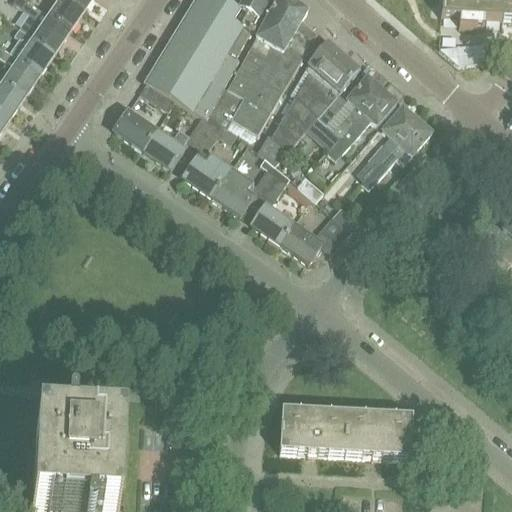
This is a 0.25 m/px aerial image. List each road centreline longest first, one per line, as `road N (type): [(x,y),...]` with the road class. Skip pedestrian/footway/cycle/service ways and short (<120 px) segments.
road 1 (residential): [(315,310),(62,137)]
road 2 (residential): [(511,474),(315,310)]
road 3 (unclassified): [(315,310),(480,120)]
road 4 (unclassified): [(229,511),(244,405),(315,310)]
road 5 (unclassified): [(480,120),(344,0)]
road 6 (unclassified): [(62,137),(157,0)]
